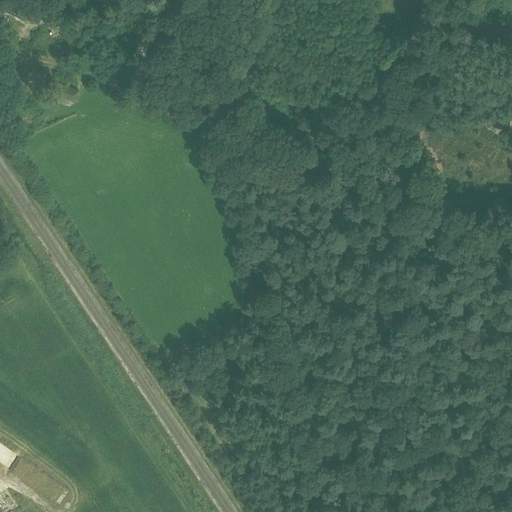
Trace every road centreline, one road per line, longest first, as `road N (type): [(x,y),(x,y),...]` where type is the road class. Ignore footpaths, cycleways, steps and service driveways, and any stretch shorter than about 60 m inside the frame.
road 1 (track): [(221,132),(511,240)]
road 2 (track): [(160,0),(138,72),(141,93),(160,110),(221,132)]
